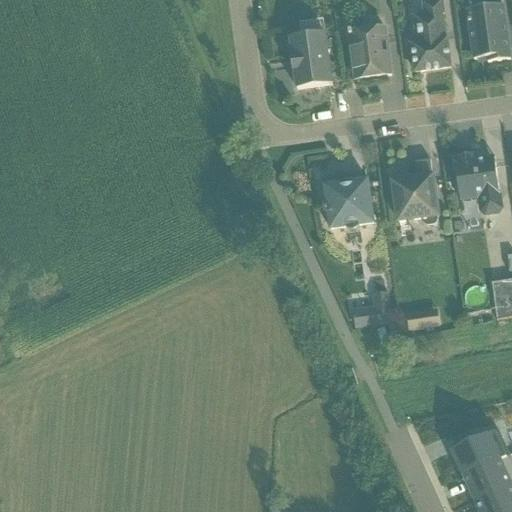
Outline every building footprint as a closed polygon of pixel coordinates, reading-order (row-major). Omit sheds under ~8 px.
[(410,73),(448,68),(439,1),(402,6),(410,73)] [(473,62),(509,57),(502,3),(465,8),(473,62)] [(350,83),(390,78),(383,21),(342,27),(350,83)] [(293,88),(331,83),(323,31),(286,36),(293,88)] [(459,216),(497,211),(490,153),(452,158),(459,216)] [(388,225),(435,219),(429,173),(382,179),(388,225)] [(324,231),(370,225),(364,179),(318,185),(324,231)] [(409,328),(405,295),(388,297),(390,310),(369,313),(372,333),(409,328)] [(424,317),(426,335),(457,331),(455,313),(424,317)] [(462,479),(510,457),(498,432),(451,453),(462,479)] [(474,505),(511,487),(511,461),(510,457),(462,479),(474,505)] [(477,511),(511,511),(511,487),(474,505),(477,511)]
